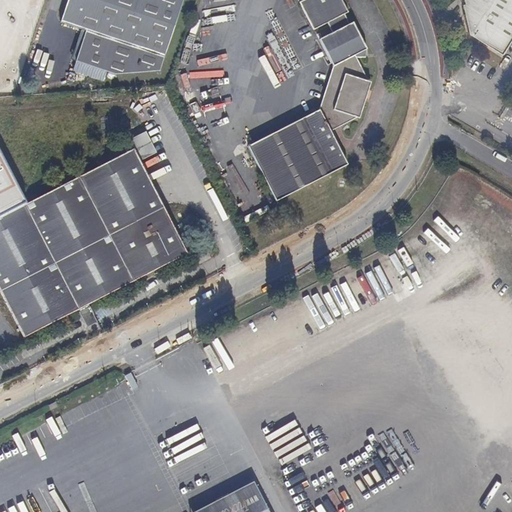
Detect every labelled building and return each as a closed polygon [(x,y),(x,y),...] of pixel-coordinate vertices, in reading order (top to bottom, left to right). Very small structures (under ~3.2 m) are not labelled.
[(159,71),(183,0),(68,0),(60,24),(86,31),(77,62),(159,71)] [(247,147),(275,201),(345,166),(329,130),(356,118),(368,83),(356,59),(366,53),(353,25),(349,27),(345,17),(348,14),(341,0),(306,0),(299,3),(313,31),(327,25),(331,35),(318,42),(331,69),(318,111),(247,147)] [(511,0),(463,0),(465,6),(469,6),(470,14),(467,15),(469,24),(466,25),(469,40),(504,63),(511,51),(511,0)] [(148,128),(140,113),(126,119),(132,135),(148,128)] [(88,174),(74,146),(64,152),(76,180),(88,174)] [(0,297),(22,337),(86,306),(185,257),(134,152),(88,174),(76,180),(29,203),(31,207),(27,209),(26,206),(0,155),(0,297)] [(94,324),(86,306),(75,311),(83,330),(94,324)] [(45,412),(53,407),(51,403),(43,406),(45,412)] [(261,511),(247,485),(194,511),(261,511)]
